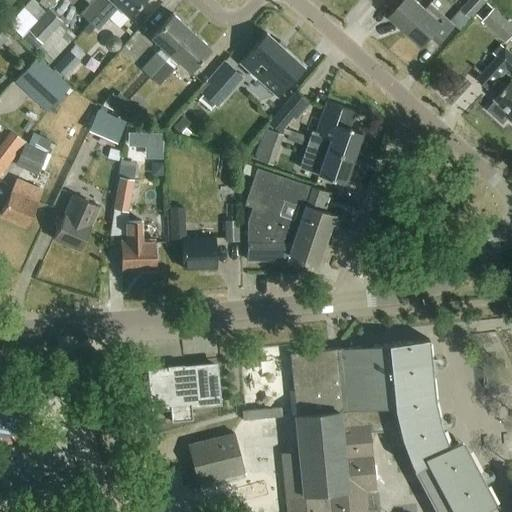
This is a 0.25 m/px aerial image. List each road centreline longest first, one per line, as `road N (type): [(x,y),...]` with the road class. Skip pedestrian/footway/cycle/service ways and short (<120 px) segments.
road 1 (unclassified): [(0,333),(350,300)]
road 2 (residential): [(350,300),(360,239),(386,168),(420,114)]
road 3 (unclassified): [(350,300),(440,282),(485,253),(511,222)]
road 4 (residential): [(420,114),(292,0)]
road 5 (residential): [(511,197),(420,114)]
